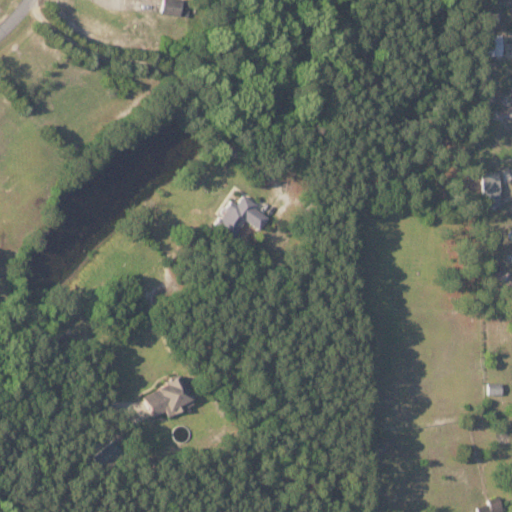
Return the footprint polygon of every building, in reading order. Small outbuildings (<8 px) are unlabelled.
[(161,0),(160,13),(179,16),(181,0),(161,0)] [(482,55),(503,55),(502,35),(482,35),(482,55)] [(500,170),(482,170),(483,205),(500,205),(500,170)] [(260,229),(268,215),(253,206),(255,202),(242,194),(237,203),(230,199),(216,222),(234,234),(244,219),(260,229)] [(152,416),(165,410),(167,415),(194,404),(182,375),(142,392),(152,416)] [(488,382),(488,394),(502,393),(502,382),(488,382)] [(124,455),(114,439),(92,454),(102,469),(124,455)] [(497,511),(504,510),(499,495),(487,499),(488,503),(476,506),(477,511),(497,511)]
